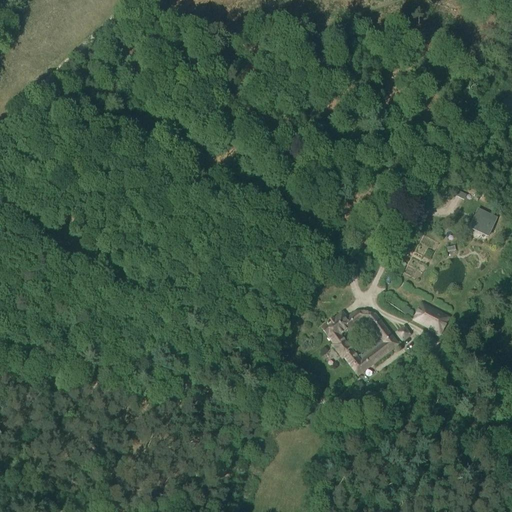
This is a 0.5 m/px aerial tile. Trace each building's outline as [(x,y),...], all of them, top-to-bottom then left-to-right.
[(477,210),(469,227),(488,235),(496,219),(477,210)] [(402,273),(405,268),(399,264),(396,269),(402,273)] [(442,332),(449,318),(422,306),(414,321),(430,329),(432,326),(442,332)] [(332,345),(342,359),(344,358),(358,376),(398,346),(374,315),(356,312),(346,320),(341,314),(322,330),(333,344),(332,345)] [(402,343),(411,336),(404,327),(395,333),(402,343)]
